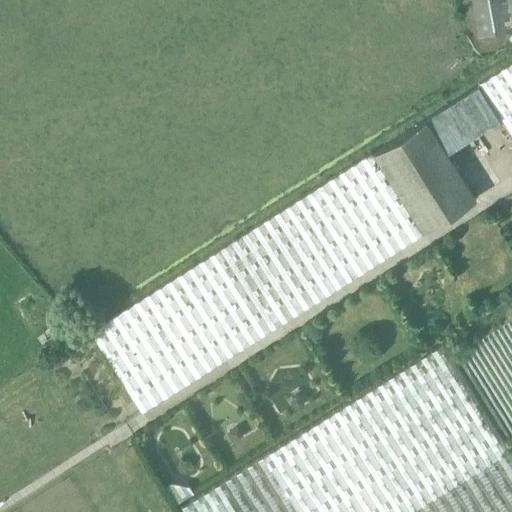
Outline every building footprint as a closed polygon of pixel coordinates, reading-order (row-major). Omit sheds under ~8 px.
[(511,63),(479,84),(511,135),(511,63)] [(440,111),(425,121),(446,154),(448,153),(461,145),(440,111)] [(425,121),(374,152),(424,232),(475,200),(425,121)] [(424,232),(374,152),(91,331),(142,411),(424,232)] [(181,506),(184,511),(511,511),(511,454),(442,343),(181,506)] [(239,422),(226,428),(233,443),(246,437),(239,422)]
